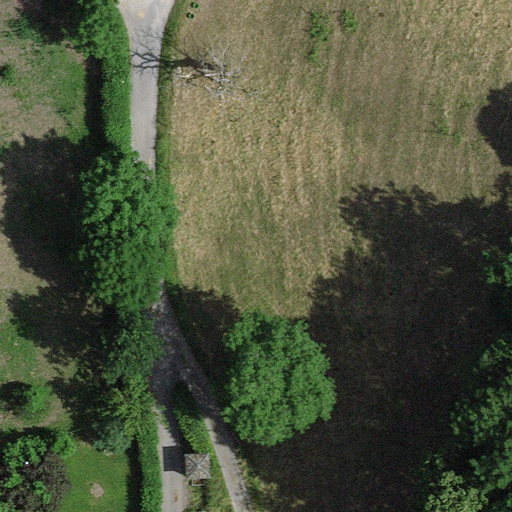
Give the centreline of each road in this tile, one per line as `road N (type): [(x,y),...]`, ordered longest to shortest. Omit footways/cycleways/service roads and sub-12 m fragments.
road 1 (track): [(164,511),(159,304),(140,80),(150,0)]
road 2 (track): [(159,304),(223,437),(244,511)]
